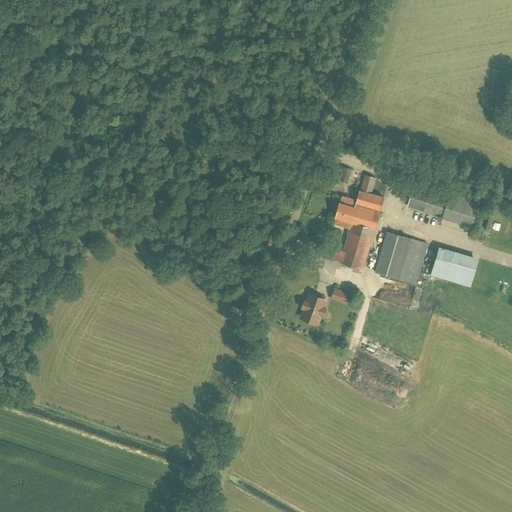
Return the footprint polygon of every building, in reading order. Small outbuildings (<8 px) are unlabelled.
[(371,194),(375,178),(365,175),(361,191),(360,190),(357,200),(342,196),(340,203),(336,217),(334,224),(350,228),(343,251),(336,248),(332,259),(340,262),(363,269),(371,242),(375,229),(380,214),(379,214),(384,197),(371,194)] [(443,217),(451,192),(416,181),(408,206),(443,217)] [(416,284),(427,244),(393,234),(386,232),(374,272),(381,274),(416,284)] [(470,287),(479,258),(439,246),(430,275),(470,287)] [(347,305),(351,294),(334,288),(330,299),(347,305)] [(323,308),(325,301),(310,296),(307,302),(305,302),(303,308),(305,308),(302,317),(318,322),(320,314),(322,315),(325,309),(323,308)] [(363,363),(356,377),(379,388),(386,375),(363,363)]
